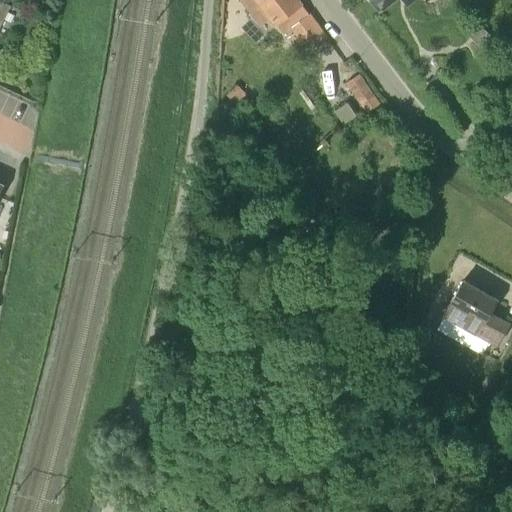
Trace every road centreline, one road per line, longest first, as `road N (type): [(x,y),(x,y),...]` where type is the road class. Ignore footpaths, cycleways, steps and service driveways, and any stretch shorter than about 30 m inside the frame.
road 1 (unclassified): [(105,511),(178,221),(209,0)]
road 2 (residential): [(511,193),(433,135),(326,0)]
